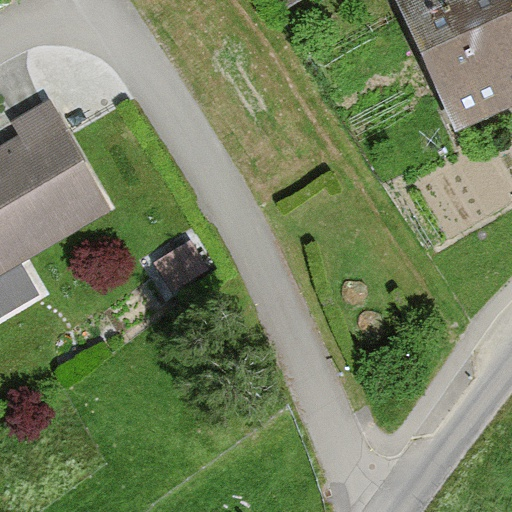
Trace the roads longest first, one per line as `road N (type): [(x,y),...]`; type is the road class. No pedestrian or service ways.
road 1 (residential): [(0,48),(14,38),(95,33),(165,92),(249,234),(381,511)]
road 2 (residential): [(511,361),(401,511)]
